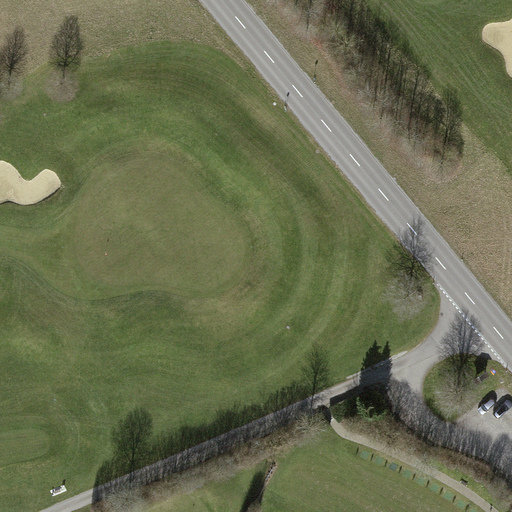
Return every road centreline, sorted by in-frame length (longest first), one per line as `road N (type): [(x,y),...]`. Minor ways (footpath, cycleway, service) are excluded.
road 1 (tertiary): [(222,0),(511,348)]
road 2 (track): [(56,511),(395,365)]
